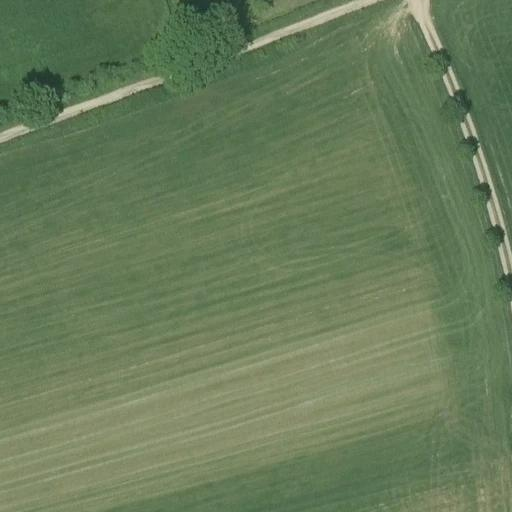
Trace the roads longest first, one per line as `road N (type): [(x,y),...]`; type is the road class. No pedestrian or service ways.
road 1 (track): [(371,0),(0,139)]
road 2 (track): [(511,287),(463,115),(414,0)]
